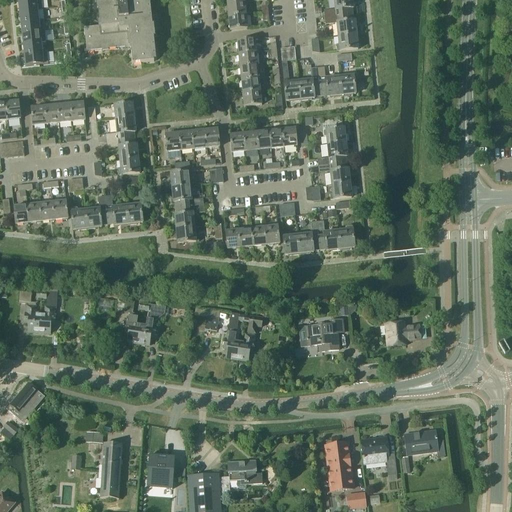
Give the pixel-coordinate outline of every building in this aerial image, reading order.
[(40,0),(39,0),(18,2),(19,13),(37,11),(42,11),(40,0)] [(136,3),(131,3),(131,0),(98,0),(99,5),(98,5),(100,28),(83,30),(85,51),(92,50),(92,52),(130,48),(132,65),(153,63),(152,55),(153,55),(149,11),(148,3),(136,4),(136,3)] [(135,0),(136,3),(136,4),(148,3),(149,11),(154,10),(152,0),(135,0)] [(348,16),(347,10),(353,9),(353,6),(354,6),(353,0),(333,0),(335,11),(323,12),(324,19),(348,16)] [(245,16),(244,3),(226,5),(228,18),(245,16)] [(37,11),(19,13),(20,24),(38,22),(38,21),(37,11)] [(247,30),(245,16),(228,18),(229,32),(247,30)] [(357,36),(355,25),(354,25),(354,22),(348,22),(348,16),(324,19),(325,25),(336,24),(337,38),(357,36)] [(38,22),(20,24),(21,34),(44,32),(43,21),(38,21),(38,22)] [(44,32),(21,34),(23,45),(41,43),(41,44),(45,43),(44,32)] [(358,47),(357,36),(337,38),(338,46),(335,46),(336,53),(357,51),(357,47),(358,47)] [(319,54),(317,40),(311,41),(312,53),(319,54)] [(255,54),(254,41),(236,42),(237,56),(255,54)] [(41,43),(23,45),(24,56),(42,54),(41,44),(41,43)] [(295,61),(294,48),(287,49),(288,62),(295,61)] [(288,62),(287,49),(280,50),(281,63),(283,81),(285,102),(288,102),(288,103),(300,102),(298,83),(289,84),(289,81),(288,81),(286,62),(288,62)] [(42,54),(24,56),(25,63),(25,67),(43,65),(48,65),(46,53),(42,54)] [(257,67),(255,54),(237,56),(239,69),(257,67)] [(351,62),(351,55),(336,56),(337,63),(351,62)] [(258,80),(257,67),(239,69),(240,82),(258,80)] [(339,78),(325,80),(324,69),(317,70),(319,93),(325,92),(326,98),(329,98),(329,99),(341,98),(339,78)] [(319,93),(317,70),(310,70),(311,82),(298,83),(300,102),(311,101),(311,100),(314,99),(313,94),(319,93)] [(355,95),(353,74),(346,75),(346,78),(339,78),(341,98),(352,97),(352,95),(355,95)] [(259,93),(258,80),(240,82),(242,95),(259,93)] [(261,106),(259,93),(242,95),(243,108),(261,106)] [(20,120),(18,102),(5,104),(7,122),(20,120)] [(85,122),(83,104),(70,106),(71,123),(85,122)] [(134,119),(133,108),(132,108),(132,105),(111,107),(111,114),(115,114),(116,121),(134,119)] [(71,123),(70,106),(57,107),(58,125),(71,123)] [(58,125),(57,107),(43,108),(45,126),(58,125)] [(45,126),(43,108),(31,109),(32,127),(45,126)] [(130,141),(129,134),(135,134),(135,131),(134,119),(116,121),(117,135),(105,136),(106,143),(130,141)] [(297,147),(295,129),(281,131),(283,149),(297,147)] [(346,144),(345,131),(343,132),(343,129),(322,131),(323,138),(326,137),(327,146),(346,144)] [(219,148),(217,130),(204,131),(206,149),(219,148)] [(206,149),(204,131),(191,132),(193,150),(206,149)] [(283,149),(281,131),(268,132),(270,150),(283,149)] [(193,150),(191,132),(178,134),(180,152),(193,150)] [(270,150),(268,132),(255,134),(257,151),(270,150)] [(180,152),(178,134),(165,135),(167,153),(180,152)] [(257,151),(255,134),(242,135),(244,153),(257,151)] [(244,153),(242,135),(229,136),(231,154),(244,153)] [(138,160),(137,149),(136,149),(136,146),(130,147),(130,141),(106,143),(107,150),(118,149),(120,162),(138,160)] [(342,165),(341,158),(346,157),(346,154),(347,154),(346,144),(327,146),(328,158),(316,160),(317,167),(342,165)] [(140,172),(138,160),(120,162),(120,170),(117,170),(118,177),(139,174),(139,172),(140,172)] [(351,185),(349,173),(348,173),(347,169),(342,170),(342,165),(317,167),(318,174),(329,172),(331,187),(351,185)] [(190,186),(189,179),(191,179),(191,173),(170,175),(170,178),(169,178),(170,188),(190,186)] [(138,186),(138,179),(123,180),(124,187),(138,186)] [(352,195),(351,185),(331,187),(332,194),(329,194),(330,201),(351,199),(350,195),(352,195)] [(203,206),(202,199),(191,200),(190,186),(170,188),(171,201),(173,200),(173,204),(178,203),(179,209),(203,206)] [(312,195),(322,194),(321,188),(305,190),(306,202),(313,203),(312,195)] [(106,222),(104,198),(97,199),(98,210),(85,211),(87,231),(98,230),(98,229),(101,228),(100,223),(106,222)] [(126,207),(112,208),(111,198),(104,198),(106,222),(113,222),(113,227),(116,227),(116,228),(128,227),(126,207)] [(67,220),(65,202),(52,204),(54,222),(67,220)] [(141,224),(140,203),(133,203),(133,207),(126,207),(128,227),(139,225),(139,224),(141,224)] [(349,209),(349,203),(335,204),(335,211),(349,209)] [(54,222),(52,204),(39,205),(41,223),(54,222)] [(41,223),(39,205),(26,207),(28,224),(41,223)] [(204,213),(203,206),(179,209),(180,215),(174,216),(174,219),(173,219),(174,230),(194,228),(192,214),(204,213)] [(28,224),(26,207),(13,208),(15,226),(28,224)] [(85,211),(77,212),(76,210),(70,210),(72,231),(75,231),(75,232),(87,231),(85,211)] [(319,247),(316,222),(309,223),(310,234),(296,236),(298,256),(310,254),(310,253),(313,253),(312,248),(319,247)] [(338,232),(324,233),(323,222),(316,222),(319,247),(324,246),(325,252),(329,252),(329,253),(340,251),(338,232)] [(222,240),(220,225),(213,226),(215,240),(222,240)] [(278,245),(277,227),(264,228),(266,246),(278,245)] [(354,249),(352,227),(345,228),(345,231),(338,232),(340,251),(351,250),(351,249),(354,249)] [(174,230),(175,241),(177,241),(177,244),(198,242),(197,235),(195,236),(194,228),(174,230)] [(266,246),(264,228),(251,230),(253,247),(266,246)] [(253,247),(251,230),(238,231),(239,249),(253,247)] [(239,249),(238,231),(225,232),(227,250),(239,249)] [(296,236),(288,237),(288,234),(282,235),(285,256),(287,256),(287,257),(298,256),(296,236)] [(40,316),(34,315),(35,304),(30,303),(31,293),(19,292),(18,305),(27,305),(26,315),(25,315),(24,324),(28,324),(28,334),(38,335),(40,316)] [(53,310),(56,310),(57,294),(46,293),(41,292),(41,300),(46,300),(45,309),(45,316),(40,316),(38,335),(49,335),(50,326),(53,326),(54,317),(52,317),(53,310)] [(111,316),(113,302),(95,299),(93,313),(111,316)] [(134,303),(125,302),(123,313),(129,314),(127,325),(126,325),(125,334),(129,334),(127,343),(137,345),(140,326),(136,325),(137,315),(132,314),(134,303)] [(143,312),(148,312),(147,320),(146,320),(145,327),(140,326),(137,345),(148,346),(150,337),(153,338),(155,329),(154,329),(155,322),(164,315),(165,308),(144,305),(143,312)] [(236,361),(239,342),(234,341),(236,329),(237,323),(242,323),(243,317),(230,314),(228,328),(226,340),(225,340),(223,349),(227,350),(225,359),(236,361)] [(236,361),(247,362),(248,353),(252,354),(254,344),(252,344),(253,338),(253,336),(254,337),(254,335),(255,335),(256,328),(261,329),(262,320),(243,317),(242,323),(248,324),(246,334),(248,334),(247,337),(245,336),(244,343),(239,342),(236,361)] [(218,320),(206,318),(204,330),(216,332),(218,320)] [(343,333),(341,321),(330,322),(331,326),(305,329),(308,347),(320,346),(321,353),(338,351),(336,334),(343,333)] [(420,341),(418,326),(403,328),(402,324),(385,326),(387,348),(405,346),(404,343),(420,341)] [(41,396),(36,392),(28,385),(10,406),(23,417),(25,414),(30,418),(36,410),(32,406),(41,396)] [(4,429),(0,433),(9,441),(17,431),(7,423),(3,428),(4,429)] [(403,475),(409,474),(407,457),(436,453),(437,459),(443,458),(444,456),(443,443),(441,442),(435,443),(435,441),(436,441),(436,438),(435,439),(434,433),(434,435),(425,436),(425,434),(404,437),(406,457),(401,457),(403,475)] [(374,441),(374,442),(370,443),(370,441),(360,443),(363,466),(386,463),(388,481),(396,480),(393,456),(388,456),(386,439),(374,441)] [(335,492),(352,490),(346,444),(325,447),(327,461),(326,463),(326,467),(328,468),(329,480),(333,480),(335,492)] [(120,473),(122,446),(103,445),(101,472),(120,473)] [(148,456),(146,488),(172,490),(174,458),(148,456)] [(80,472),(80,457),(71,457),(70,472),(80,472)] [(245,486),(262,485),(261,474),(260,474),(261,475),(255,475),(254,463),(251,463),(251,465),(247,465),(247,464),(243,464),(243,465),(239,465),(238,464),(227,465),(228,479),(229,483),(236,482),(237,488),(239,490),(245,490),(246,488),(245,486)] [(120,473),(101,472),(99,500),(118,501),(120,473)] [(218,475),(186,477),(188,511),(220,511),(220,500),(229,499),(229,483),(228,477),(218,478),(218,475)] [(0,511),(7,511),(14,505),(1,494),(0,494),(0,511)] [(364,494),(346,497),(348,511),(366,508),(364,494)] [(379,505),(378,496),(369,497),(370,506),(379,505)]
